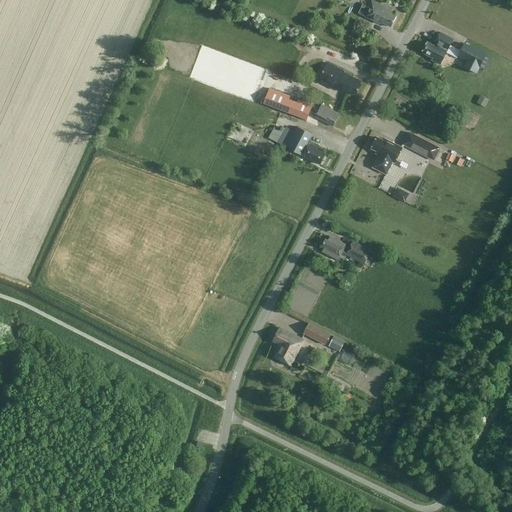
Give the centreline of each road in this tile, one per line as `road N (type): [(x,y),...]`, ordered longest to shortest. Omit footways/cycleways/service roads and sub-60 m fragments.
road 1 (unclassified): [(196,511),(247,345),(420,0)]
road 2 (track): [(231,390),(0,278)]
